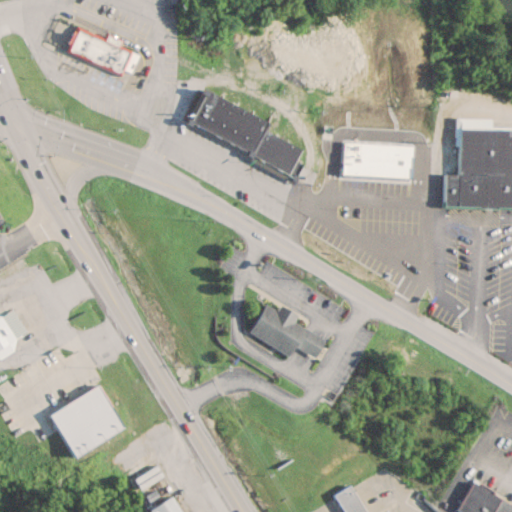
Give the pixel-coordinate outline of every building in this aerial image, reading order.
[(76,27),(65,49),(117,73),(127,51),(115,45),(102,39),(76,27)] [(102,39),(104,34),(117,40),(115,45),(102,39)] [(202,90),(184,122),(292,181),(301,164),(295,161),(301,150),(262,128),(264,124),(202,90)] [(456,175),(455,204),(511,205),(511,126),(488,126),(488,117),(451,116),(450,175),(456,175)] [(373,169),(369,240),(398,242),(402,170),(373,169)] [(442,173),(450,175),(456,175),(455,204),(441,204),(442,173)] [(244,333),(285,357),(291,347),(311,358),(321,340),(291,322),(295,315),(277,304),(274,311),(262,304),(244,333)] [(0,353),(16,345),(0,315),(0,353)] [(47,415),(50,393),(21,388),(17,410),(47,415)] [(108,413),(98,394),(52,419),(63,438),(108,413)] [(511,511),(511,506),(467,482),(450,511),(511,511)] [(330,495),(340,511),(363,511),(347,485),(330,495)] [(178,511),(169,494),(146,507),(148,511),(178,511)]
